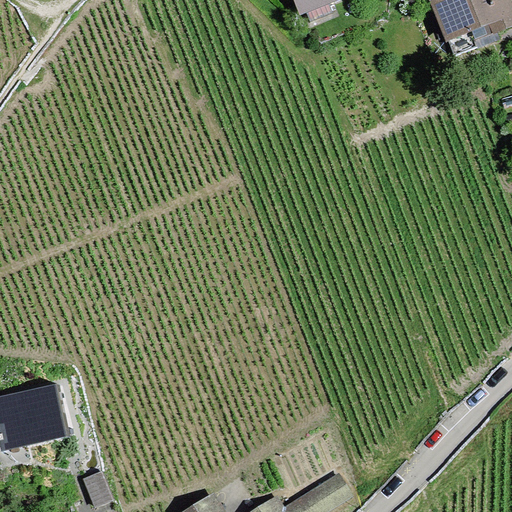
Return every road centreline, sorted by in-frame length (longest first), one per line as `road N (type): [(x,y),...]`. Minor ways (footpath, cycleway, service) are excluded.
road 1 (residential): [(372,511),(511,364)]
road 2 (track): [(0,112),(55,25),(84,0)]
